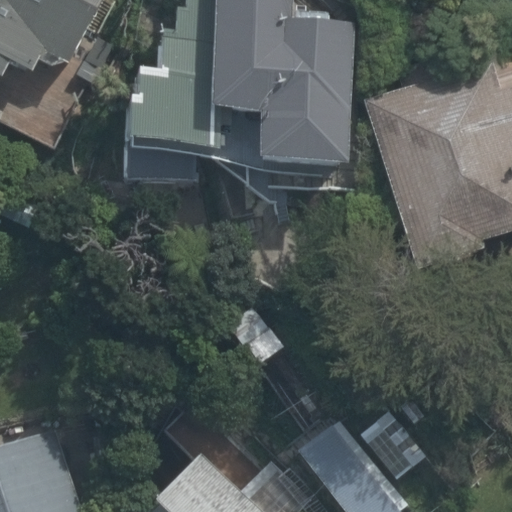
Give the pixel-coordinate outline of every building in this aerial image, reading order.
[(0,0),(0,75),(3,77),(8,66),(40,82),(50,59),(74,70),(106,0),(0,0)] [(293,0),(219,0),(214,123),(264,124),(262,174),(351,178),(357,35),(292,32),(293,0)] [(511,247),(511,96),(504,67),(371,107),(419,275),(511,247)] [(423,511),(345,419),(288,468),(325,511),(423,511)] [(3,446),(0,438),(0,511),(89,511),(66,428),(3,446)] [(511,511),(511,455),(508,452),(454,511),(511,511)] [(265,511),(210,455),(159,511),(265,511)]
